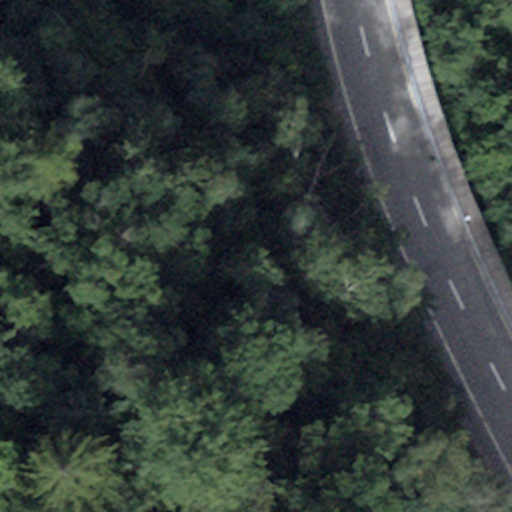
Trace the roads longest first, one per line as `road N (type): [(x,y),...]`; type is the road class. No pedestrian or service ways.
road 1 (trunk): [(150,511),(143,224),(162,0)]
road 2 (primary): [(356,0),(396,150),(511,399)]
